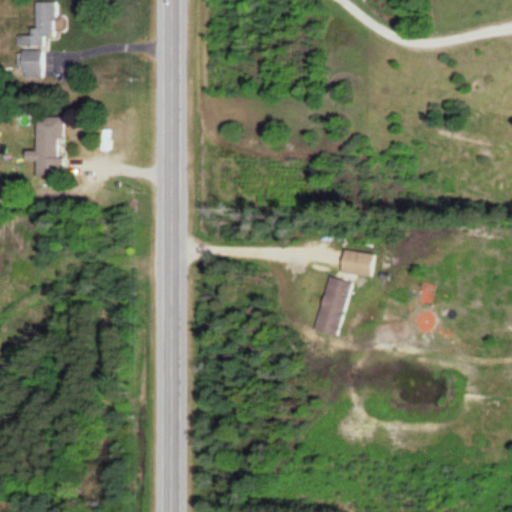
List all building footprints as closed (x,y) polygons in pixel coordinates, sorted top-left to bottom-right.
[(17,48),(44,48),(44,37),(56,37),(56,2),(35,2),(35,36),(17,36),(17,48)] [(43,51),(18,51),(18,78),(43,78),(43,51)] [(64,119),(37,119),(36,153),(25,153),(25,164),(36,164),(36,177),(63,177),(64,119)] [(339,273),(370,277),(373,255),(341,251),(339,273)] [(334,336),(350,284),(328,277),(312,329),(334,336)]
